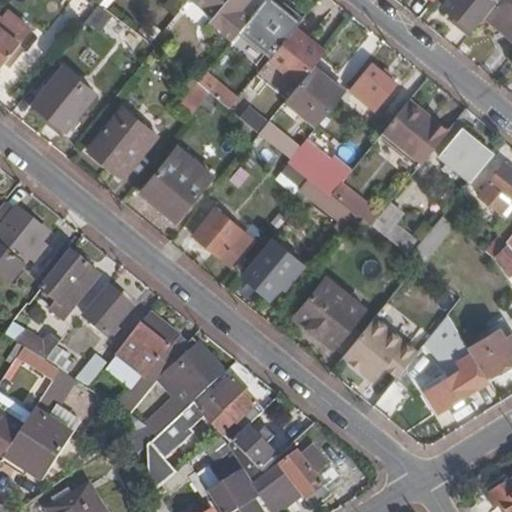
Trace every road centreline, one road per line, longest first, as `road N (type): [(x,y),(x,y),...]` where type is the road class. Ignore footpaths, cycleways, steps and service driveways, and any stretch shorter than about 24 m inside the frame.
road 1 (residential): [(420,477),(0,138)]
road 2 (residential): [(511,120),(364,0)]
